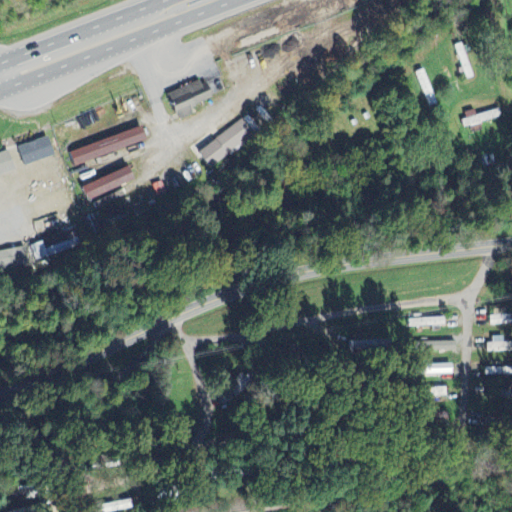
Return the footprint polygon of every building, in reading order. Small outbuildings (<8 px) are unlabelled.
[(161,93),(171,120),(190,113),(187,104),(213,95),(207,80),(196,84),(195,81),(161,93)] [(250,135),(239,119),(193,151),(204,167),(250,135)] [(61,150),(65,163),(138,140),(134,127),(61,150)] [(12,146),(19,165),(50,153),(43,135),(12,146)] [(0,171),(9,168),(2,149),(0,149),(0,171)] [(72,185),(77,198),(124,181),(119,167),(72,185)] [(27,202),(33,218),(68,205),(61,189),(27,202)] [(42,256),(37,241),(27,244),(31,259),(42,256)] [(440,316),(405,317),(405,326),(440,324),(440,316)] [(421,350),(451,349),(451,340),(421,340),(421,350)] [(448,363),(412,364),(412,374),(448,373),(448,363)]
